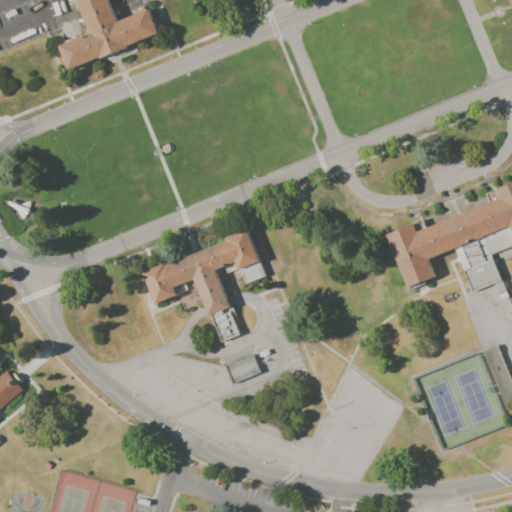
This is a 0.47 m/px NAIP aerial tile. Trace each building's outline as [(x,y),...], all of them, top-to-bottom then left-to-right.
[(76,0),(108,0),(117,21),(149,8),(160,34),(69,70),(59,45),(90,33),(76,0)] [(419,228),(488,201),(485,194),(511,183),(511,229),(511,227),(478,239),(487,261),(494,258),(502,281),(472,293),(463,270),(469,268),(461,246),(430,258),(437,276),(408,287),(387,234),(417,223),(419,228)] [(142,272),(166,262),(167,265),(227,241),(226,238),(247,229),(266,276),(246,284),(240,270),(228,274),(225,267),(215,271),(241,334),(222,342),(211,315),(209,315),(195,279),(174,287),(177,295),(155,304),(142,272)] [(482,351),(497,345),(511,381),(511,406),(507,409),(482,351)] [(225,366),(254,354),(261,372),(232,384),(225,366)] [(343,379),(350,370),(371,385),(365,394),(343,379)] [(0,408),(23,389),(19,385),(23,382),(15,372),(11,375),(7,371),(0,376),(0,408)] [(43,466),(46,461),(52,465),(49,470),(43,466)]
